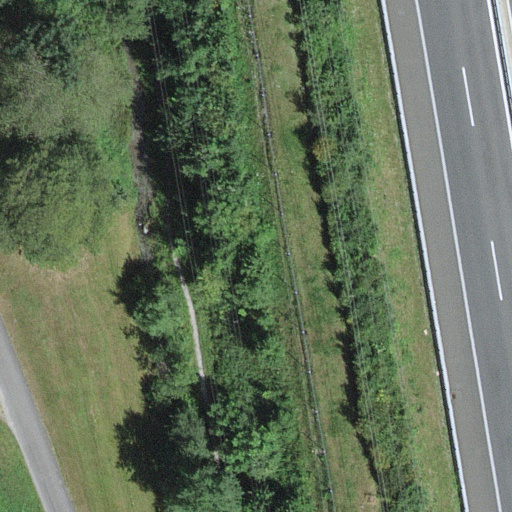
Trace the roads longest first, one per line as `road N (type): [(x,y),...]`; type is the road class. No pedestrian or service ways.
road 1 (motorway): [(450,0),(511,379)]
road 2 (unclassified): [(0,346),(60,511)]
